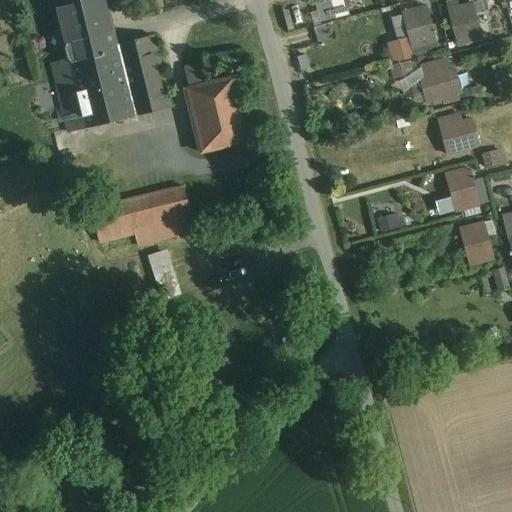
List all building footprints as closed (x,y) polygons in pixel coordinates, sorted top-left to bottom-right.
[(71,75),(85,129),(135,117),(117,45),(105,0),(52,0),(65,50),(71,75)] [(469,5),(448,11),(457,46),(481,39),(475,14),(472,15),(469,5)] [(426,8),(403,14),(412,49),(436,43),(426,8)] [(152,36),(117,45),(135,117),(170,109),(152,36)] [(446,61),(422,68),(431,101),(443,98),(445,103),(457,100),(446,61)] [(85,129),(71,75),(55,79),(68,133),(85,129)] [(234,77),(185,89),(201,154),(249,142),(234,77)] [(458,115),(438,120),(447,154),(471,148),(464,122),(460,123),(458,115)] [(470,170),(452,175),(461,210),(487,203),(483,190),(476,192),(470,170)] [(91,211),(99,243),(138,233),(192,219),(184,188),(91,211)] [(192,219),(138,233),(142,246),(196,232),(192,219)] [(492,222),(466,228),(476,264),(493,259),(487,237),(495,235),(492,222)] [(166,252),(150,258),(164,301),(180,296),(166,252)] [(281,331),(257,356),(269,368),(294,343),(281,331)]
